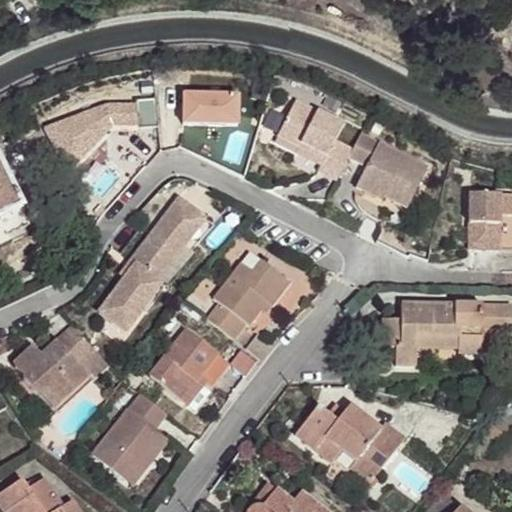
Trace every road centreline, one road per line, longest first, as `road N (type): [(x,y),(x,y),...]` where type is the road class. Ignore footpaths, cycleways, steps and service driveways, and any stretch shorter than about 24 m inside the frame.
road 1 (residential): [(366,254),(168,165),(39,308),(0,328)]
road 2 (residential): [(366,254),(177,511)]
road 3 (residential): [(511,279),(410,272),(366,254)]
